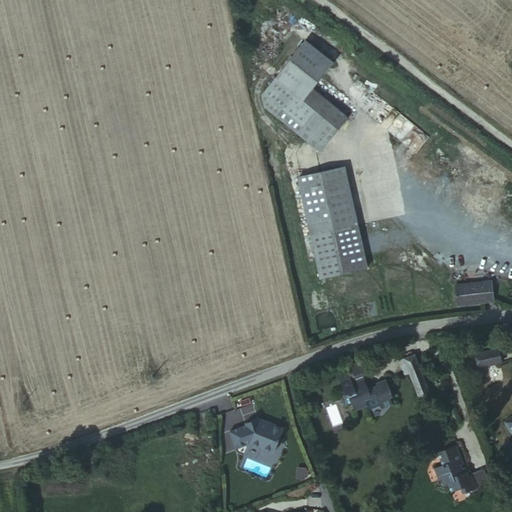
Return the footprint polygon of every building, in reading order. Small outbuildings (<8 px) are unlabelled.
[(315,23),(306,34),(329,53),(347,30),(337,22),(328,33),(315,23)] [(280,82),(268,98),(319,141),(345,107),(309,76),(329,53),(306,34),(271,74),(280,82)] [(371,261),(346,158),(301,169),(324,273),(371,261)] [(503,300),(501,281),(462,285),(464,304),(503,300)] [(483,347),(499,342),(496,333),(480,338),(483,347)] [(503,355),(499,342),(483,347),(488,360),(503,355)] [(435,396),(418,352),(400,360),(405,374),(412,371),(424,401),(435,396)] [(371,378),(366,365),(353,370),(358,386),(355,387),(351,379),(342,384),(347,398),(343,400),(347,411),(351,412),(357,410),(359,415),(371,410),(372,414),(383,410),(384,412),(397,407),(394,400),(396,399),(390,382),(380,386),(382,391),(371,395),(365,380),(371,378)] [(248,425),(232,432),(238,448),(254,443),(264,447),(265,450),(272,453),(276,452),(286,428),(273,423),(272,425),(262,421),(254,424),(253,424),(248,425)] [(459,492),(460,497),(475,492),(475,496),(489,491),(483,471),(464,477),(463,473),(457,475),(455,468),(460,466),(453,444),(431,452),(437,467),(427,470),(432,484),(436,483),(439,491),(444,489),(446,496),(459,492)]
